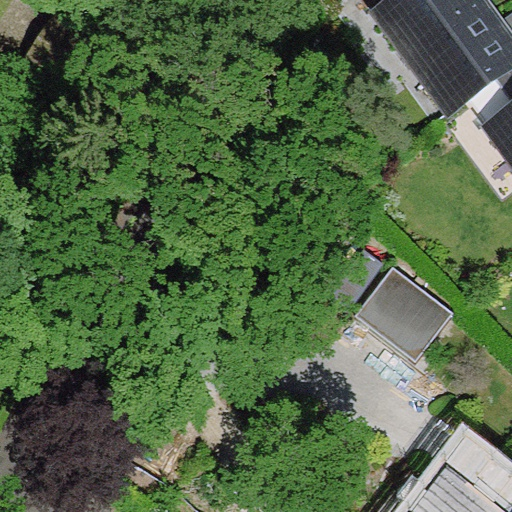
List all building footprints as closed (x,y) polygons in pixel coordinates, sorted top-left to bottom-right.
[(410,0),(377,25),(454,129),(511,87),(511,36),(485,0),(410,0)] [(111,37),(68,10),(2,117),(48,145),(72,105),(124,137),(152,92),(98,59),(111,37)] [(511,123),(491,139),(511,168),(511,123)] [(395,274),(359,322),(418,367),(455,320),(395,274)] [(511,511),(511,471),(466,436),(408,511),(511,511)]
